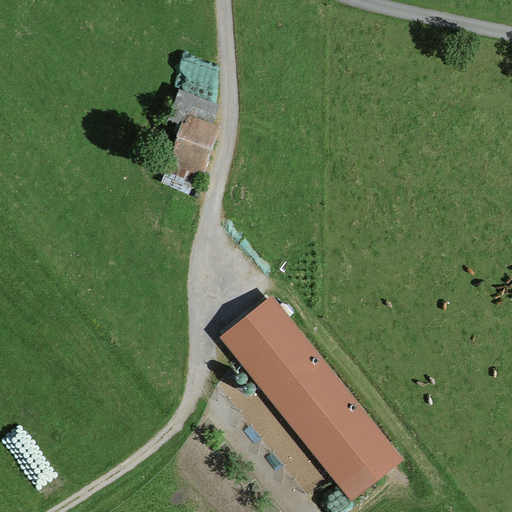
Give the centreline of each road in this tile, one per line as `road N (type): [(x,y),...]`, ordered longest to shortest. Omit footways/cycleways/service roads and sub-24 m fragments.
road 1 (track): [(56,511),(161,445),(184,416),(205,225),(232,125),(221,0)]
road 2 (unclassified): [(361,0),(511,39)]
